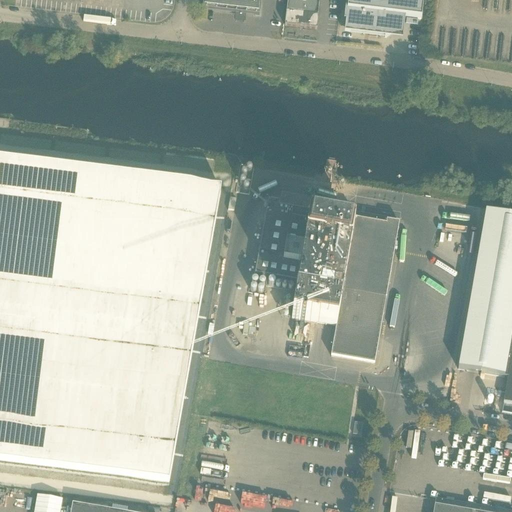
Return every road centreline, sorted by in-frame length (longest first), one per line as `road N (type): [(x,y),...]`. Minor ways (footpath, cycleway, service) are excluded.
road 1 (unclassified): [(511,81),(181,34)]
road 2 (unclassified): [(511,432),(391,420),(370,511)]
road 3 (unclassified): [(181,34),(0,15)]
